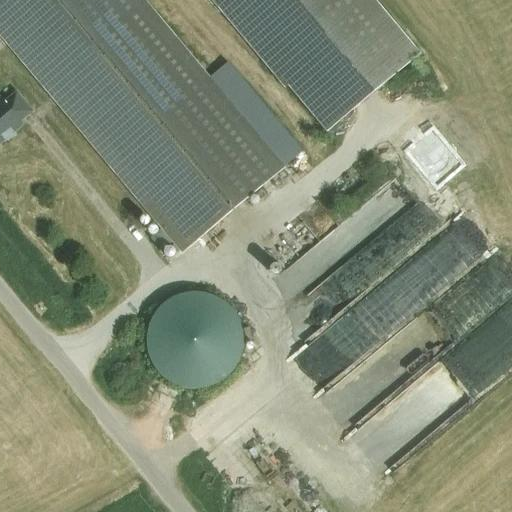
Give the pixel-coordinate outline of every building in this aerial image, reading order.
[(138,0),(0,0),(0,30),(184,251),(281,170),(138,0)] [(373,0),(216,0),(328,132),(420,55),(373,0)] [(23,126),(0,98),(0,144),(6,139),(8,141),(15,135),(14,133),(23,126)] [(198,390),(205,389),(212,388),(218,385),(224,381),(229,377),(234,372),(238,366),(241,360),(243,353),(245,346),(245,339),(244,333),(243,326),(240,319),(237,313),(233,308),(228,303),(222,299),(216,295),(209,293),(203,291),(196,291),(189,291),(182,293),(175,295),(169,298),(164,302),(159,307),(154,312),(151,318),(148,325),(146,331),(145,338),(146,345),(147,352),(149,359),(152,365),(155,371),(160,376),(165,381),(171,384),(178,387),(184,389),(191,390),(198,390)] [(369,403),(380,393),(370,383),(355,399),(352,396),(338,411),(354,427),(373,407),(369,403)]
